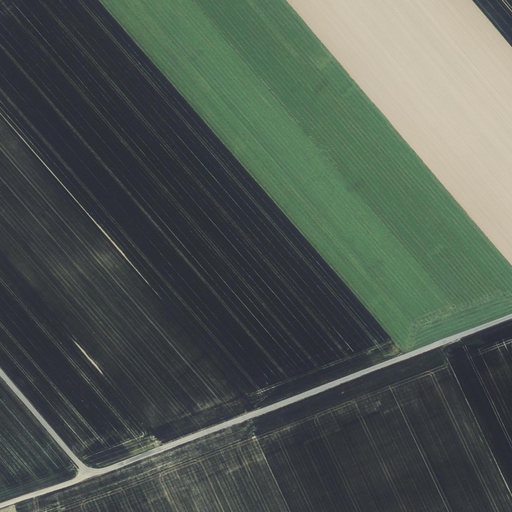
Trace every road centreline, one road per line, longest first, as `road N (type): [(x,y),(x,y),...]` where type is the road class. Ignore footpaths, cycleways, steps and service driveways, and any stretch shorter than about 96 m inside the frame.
road 1 (track): [(0,506),(511,316)]
road 2 (track): [(0,372),(88,476)]
